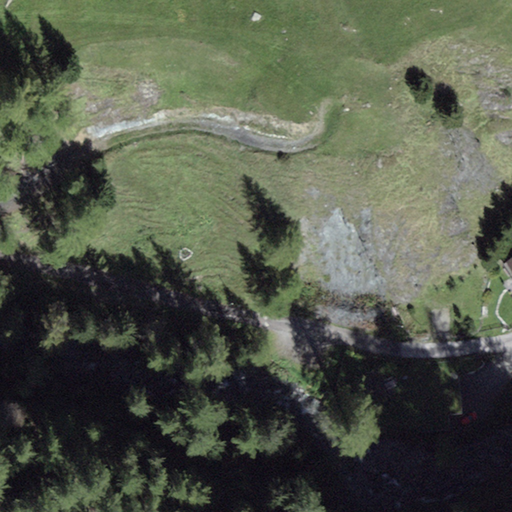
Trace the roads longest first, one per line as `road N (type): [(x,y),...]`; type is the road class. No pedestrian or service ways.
road 1 (track): [(0,259),(363,346),(478,348),(511,340)]
road 2 (track): [(0,208),(58,181),(79,155),(144,128),(209,127),(292,143),(314,137),(330,119)]
